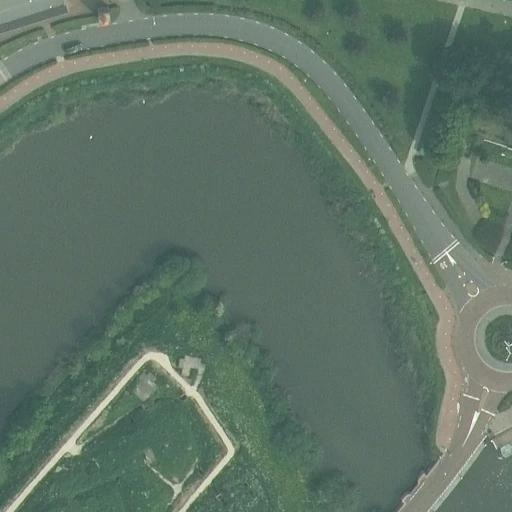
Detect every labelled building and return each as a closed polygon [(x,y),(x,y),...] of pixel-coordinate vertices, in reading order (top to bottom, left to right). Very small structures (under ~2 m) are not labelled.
[(0,0),(0,28),(67,7),(64,0),(0,0)] [(99,19),(110,18),(108,7),(98,8),(99,19)] [(184,358),(180,357),(177,367),(183,368),(181,376),(190,377),(191,369),(198,370),(197,379),(193,386),(188,391),(185,393),(186,395),(187,397),(196,389),(198,386),(202,379),(205,371),(206,363),(201,362),(202,357),(185,355),(184,358)] [(157,379),(150,372),(146,376),(144,373),(129,390),(140,399),(142,402),(142,406),(143,407),(144,409),(154,405),(153,403),(152,395),(160,387),(154,382),(157,379)] [(164,429),(154,405),(144,409),(144,416),(133,424),(126,430),(140,448),(164,429)] [(144,450),(144,452),(148,463),(156,461),(152,450),(150,448),(149,448),(147,448),(146,448),(145,449),(144,450)] [(124,462),(96,450),(92,460),(113,469),(116,478),(119,477),(122,476),(120,471),(124,462)] [(76,471),(63,464),(61,468),(58,467),(45,491),(48,493),(61,499),(63,496),(71,500),(72,498),(74,495),(66,490),(76,471)] [(230,511),(256,495),(244,478),(220,494),(216,488),(213,490),(211,491),(215,497),(213,498),(222,511),(230,511)]
